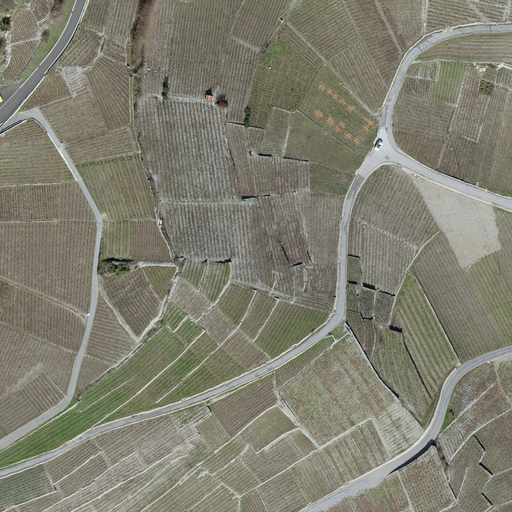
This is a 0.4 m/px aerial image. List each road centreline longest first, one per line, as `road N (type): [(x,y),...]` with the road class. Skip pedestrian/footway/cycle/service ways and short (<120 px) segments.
road 1 (unclassified): [(389,149),(352,192),(332,325),(235,383),(0,473)]
road 2 (track): [(0,449),(73,400),(95,299),(99,222),(44,122),(31,114),(0,128)]
road 3 (unclassified): [(308,511),(416,451),(436,426),(455,376),(511,349)]
road 4 (unclassified): [(511,27),(463,30),(415,51),(386,113),(389,149)]
road 5 (unclassified): [(0,117),(63,42),(81,0)]
road 6 (unclassified): [(389,149),(511,205)]
